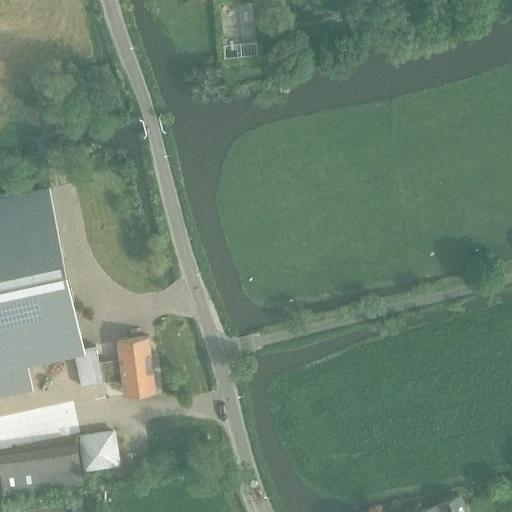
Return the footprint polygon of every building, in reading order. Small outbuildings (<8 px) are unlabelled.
[(50,168),(54,187),(85,182),(81,162),(50,168)] [(49,190),(0,200),(0,395),(32,389),(26,361),(74,351),(81,387),(103,382),(95,345),(83,348),(49,190)] [(119,357),(119,361),(120,368),(152,364),(148,335),(117,340),(119,357)] [(105,384),(122,381),(121,377),(120,368),(119,361),(100,363),(105,384)] [(155,391),(152,364),(120,368),(121,377),(122,377),(124,395),(155,391)] [(117,426),(81,432),(87,469),(123,463),(117,426)] [(0,472),(3,493),(82,482),(77,442),(0,452),(0,472)] [(155,477),(150,454),(139,456),(144,480),(155,477)] [(467,511),(460,494),(437,504),(438,506),(440,511),(467,511)] [(71,504),(72,511),(97,511),(95,500),(71,504)]
